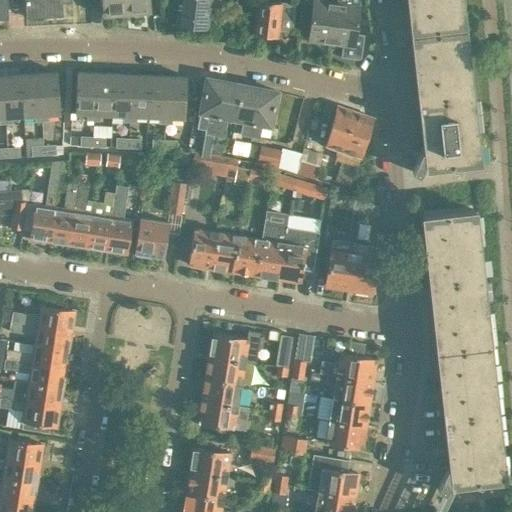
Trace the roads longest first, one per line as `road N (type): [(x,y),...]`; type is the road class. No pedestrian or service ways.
road 1 (residential): [(393,88),(113,49),(0,53)]
road 2 (residential): [(408,330),(393,88)]
road 3 (residential): [(108,281),(92,381),(101,390),(78,511)]
road 4 (residential): [(143,511),(157,401),(173,390),(186,293)]
road 5 (residential): [(408,330),(186,293)]
road 6 (residential): [(383,511),(408,330)]
